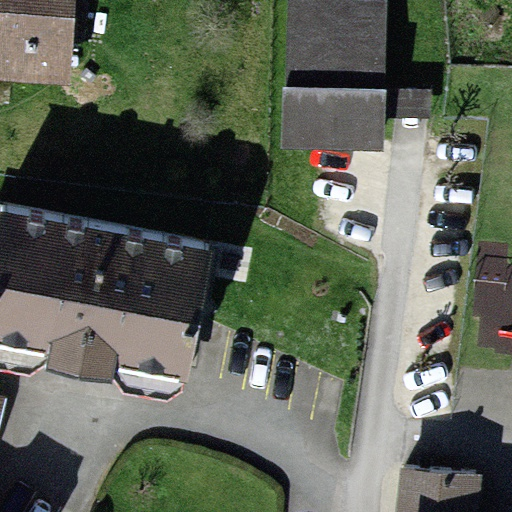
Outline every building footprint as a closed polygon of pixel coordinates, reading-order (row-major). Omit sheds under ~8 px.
[(0,0),(0,78),(51,82),(56,0),(0,0)] [(284,15),(280,125),(366,128),(370,19),(284,15)] [(2,183),(0,195),(0,313),(186,345),(208,218),(2,183)] [(388,511),(469,511),(473,459),(393,454),(388,511)] [(0,480),(0,511),(49,511),(51,510),(0,480)]
